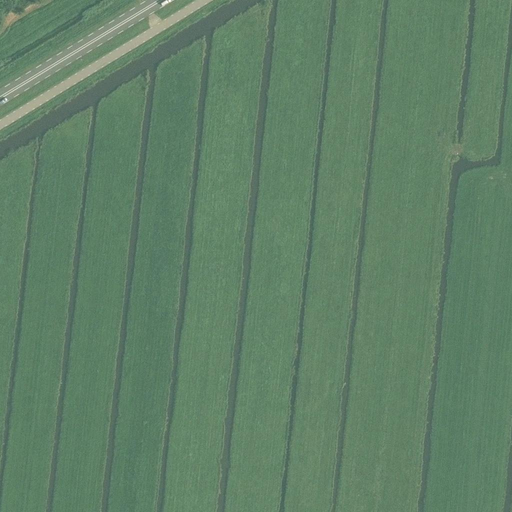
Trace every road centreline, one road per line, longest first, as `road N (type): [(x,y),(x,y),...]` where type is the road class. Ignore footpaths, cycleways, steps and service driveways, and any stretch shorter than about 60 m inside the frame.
road 1 (unclassified): [(0,123),(199,0)]
road 2 (primary): [(0,97),(160,0)]
